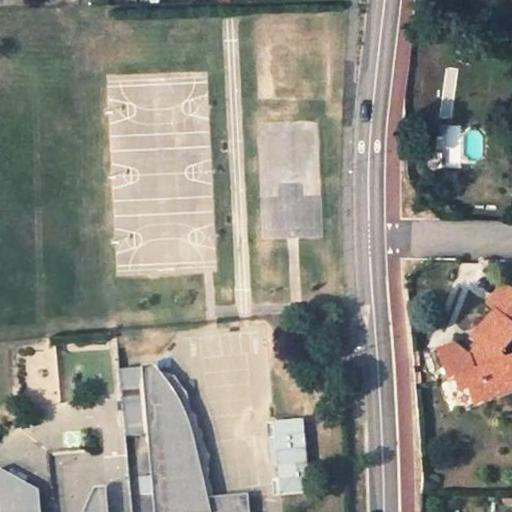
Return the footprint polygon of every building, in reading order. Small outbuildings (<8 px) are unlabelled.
[(478,341),(472,348),(468,353),(457,343),(437,350),(447,380),(454,378),(458,389),(466,386),(471,401),(511,386),(511,356),(502,360),(500,353),(511,338),(511,325),(510,324),(511,321),(511,291),(502,284),(487,303),(495,309),(472,336),(475,338),(478,341)] [(475,338),(469,345),(472,348),(478,341),(475,338)] [(147,435),(147,444),(179,441),(180,451),(188,450),(189,456),(192,456),(197,511),(210,511),(204,473),(203,471),(199,454),(194,438),(188,422),(186,417),(179,404),(172,392),(167,385),(159,376),(150,368),(140,369),(147,435)] [(126,436),(147,435),(140,369),(120,371),(126,436)] [(458,389),(454,378),(447,380),(456,406),(471,401),(466,386),(458,389)] [(212,511),(197,511),(192,456),(189,456),(188,450),(180,451),(179,441),(147,444),(153,511),(249,511),(248,496),(211,499),(212,511)] [(38,511),(37,492),(0,473),(0,511),(38,511)] [(106,511),(104,490),(93,490),(87,504),(83,511),(106,511)]
